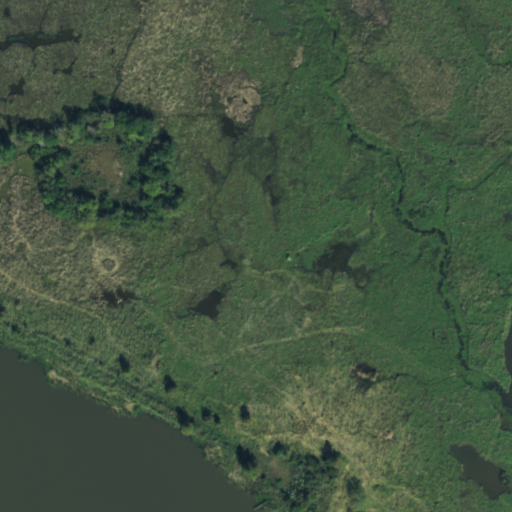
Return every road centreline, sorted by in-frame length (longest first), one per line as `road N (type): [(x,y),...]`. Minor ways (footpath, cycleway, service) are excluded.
road 1 (residential): [(292,479),(0,316)]
road 2 (residential): [(0,136),(91,147),(114,162),(115,188)]
